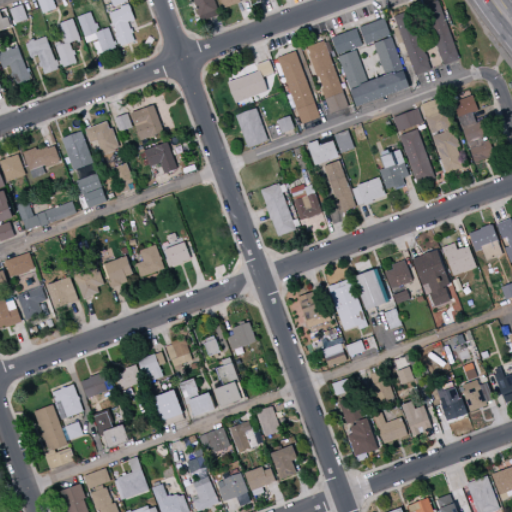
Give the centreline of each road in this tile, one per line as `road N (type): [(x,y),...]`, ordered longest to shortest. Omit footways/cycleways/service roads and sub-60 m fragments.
road 1 (residential): [(0,502),(511,309)]
road 2 (residential): [(0,373),(511,182)]
road 3 (residential): [(225,171),(349,511)]
road 4 (residential): [(0,125),(338,0)]
road 5 (residential): [(225,171),(479,73)]
road 6 (residential): [(298,511),(511,435)]
road 7 (residential): [(159,0),(225,171)]
